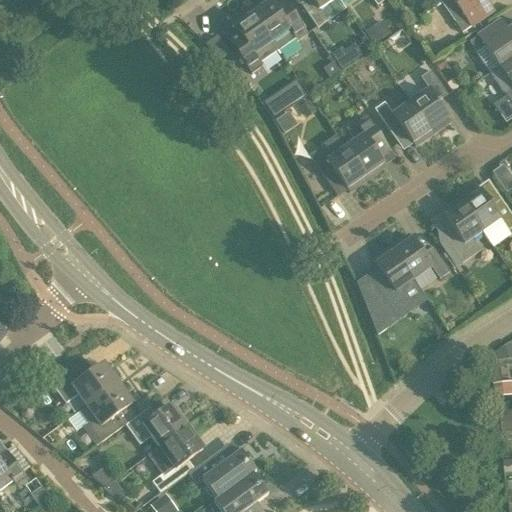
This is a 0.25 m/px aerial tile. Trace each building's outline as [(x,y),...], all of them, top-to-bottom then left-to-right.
[(267,0),(265,0),(248,12),(279,56),(307,36),(289,11),(280,18),(267,0)] [(334,0),(305,0),(300,5),(317,29),(327,23),(319,11),(334,0)] [(444,0),(440,3),(462,34),(470,28),(478,22),(472,13),(487,2),(489,0),(444,0)] [(279,56),(248,12),(230,25),(232,26),(244,44),(234,51),(252,76),(262,69),(259,65),(275,53),(278,57),(279,56)] [(364,34),(373,46),(390,33),(381,21),(364,34)] [(489,73),(490,74),(511,58),(511,29),(490,44),(483,34),(469,43),(476,54),(485,48),(498,67),(489,73)] [(336,55),(344,69),(364,57),(356,43),(336,55)] [(511,58),(490,74),(505,95),(506,97),(506,98),(510,103),(507,106),(511,112),(511,58)] [(428,91),(410,104),(433,137),(451,124),(436,102),(447,95),(430,71),(419,78),(428,91)] [(298,80),(266,102),(275,116),(308,93),(298,80)] [(433,137),(410,104),(392,116),(383,104),(373,110),(391,136),(400,128),(415,149),(433,137)] [(287,113),(278,120),(286,132),(296,125),(287,113)] [(356,142),(345,150),(368,183),(386,170),(371,149),(382,142),(364,117),(347,129),(356,142)] [(345,150),(335,135),(319,147),(320,148),(308,156),(337,197),(346,191),(350,195),(368,183),(345,150)] [(511,216),(488,182),(459,201),(482,234),(500,222),(507,232),(511,228),(511,216)] [(459,201),(441,214),(454,233),(444,240),(438,244),(455,269),(462,264),(480,251),(472,241),(482,234),(459,201)] [(408,237),(390,250),(413,282),(431,270),(439,280),(449,274),(432,249),(422,256),(408,237)] [(413,282),(390,250),(372,262),(385,281),(376,288),(392,312),(411,299),(404,289),(413,282)] [(79,413),(79,414),(117,385),(103,366),(92,374),(84,363),(53,387),(66,405),(78,396),(86,407),(79,413)] [(493,384),(494,398),(506,397),(505,384),(493,384)] [(124,425),(125,427),(127,425),(120,415),(132,406),(117,385),(79,414),(87,424),(82,428),(95,446),(124,425)] [(150,438),(159,449),(186,429),(171,407),(155,419),(148,410),(127,425),(125,427),(139,446),(150,438)] [(511,415),(500,416),(501,431),(511,430),(511,415)] [(156,498),(186,476),(193,471),(187,462),(203,451),(186,429),(159,449),(166,460),(155,468),(161,476),(151,484),(156,490),(152,493),(156,498)] [(203,480),(218,500),(253,475),(257,472),(241,451),(225,462),(218,453),(193,471),(186,476),(194,486),(203,480)] [(0,483),(9,477),(14,485),(24,477),(6,453),(0,457),(0,483)] [(91,477),(105,488),(113,482),(102,469),(91,477)] [(253,475),(218,500),(214,503),(220,511),(262,511),(257,505),(269,496),(253,475)] [(173,511),(162,497),(150,507),(154,511),(173,511)]
